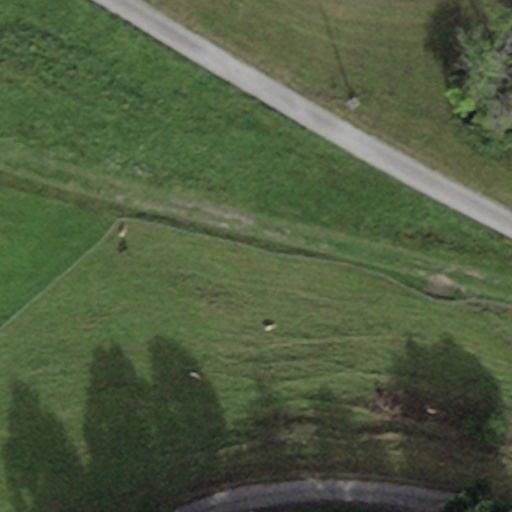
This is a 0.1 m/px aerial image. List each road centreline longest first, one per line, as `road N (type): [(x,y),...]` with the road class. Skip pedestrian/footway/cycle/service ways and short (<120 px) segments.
road 1 (track): [(115,0),(511,227)]
road 2 (track): [(456,511),(391,494),(280,493),(218,511)]
